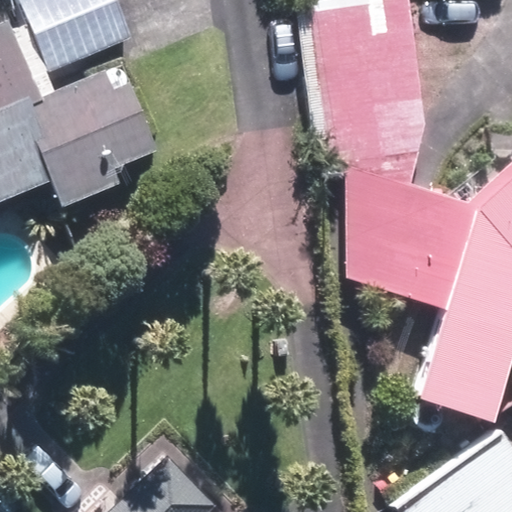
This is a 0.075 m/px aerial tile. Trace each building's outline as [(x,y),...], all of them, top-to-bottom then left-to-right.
[(115,0),(25,0),(50,63),(128,32),(115,0)] [(346,0),(311,5),(334,164),(347,164),(350,275),(452,302),(425,390),(495,412),(511,356),(511,179),(483,204),(411,180),(426,123),(408,0),(346,0)] [(0,25),(0,194),(52,172),(64,200),(120,176),(113,160),(161,140),(129,64),(42,100),(9,22),(0,25)] [(511,511),(511,435),(502,423),(399,506),(404,511),(511,511)] [(171,453),(108,511),(203,511),(217,500),(171,453)]
